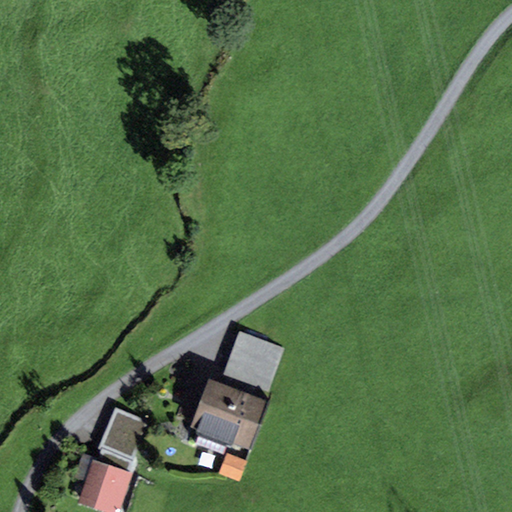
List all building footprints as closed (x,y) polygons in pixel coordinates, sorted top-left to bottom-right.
[(244,335),(229,376),(269,390),(284,349),(244,335)] [(232,437),(254,444),(267,407),(214,386),(199,425),(204,427),(198,444),(225,454),(232,437)] [(119,411),(103,450),(133,462),(149,423),(119,411)] [(222,472),(227,475),(240,479),(246,464),(227,457),(222,472)] [(96,465),(84,502),(114,511),(115,511),(127,476),(96,465)]
